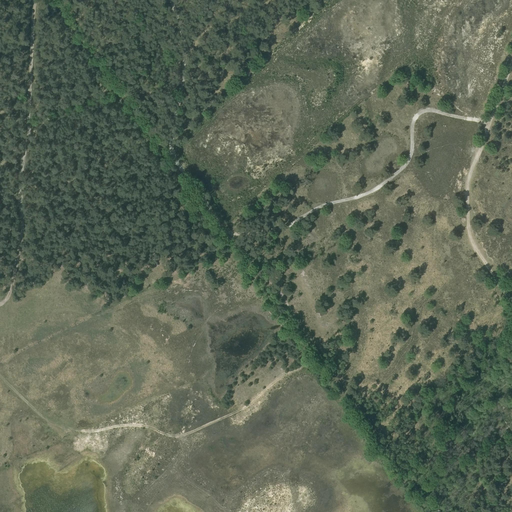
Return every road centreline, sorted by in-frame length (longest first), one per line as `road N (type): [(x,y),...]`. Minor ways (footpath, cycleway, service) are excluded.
road 1 (track): [(0,375),(47,421),(66,428),(130,424),(176,436),(234,413),(321,357)]
road 2 (track): [(235,239),(261,237),(304,212),(376,191),(408,158),(415,113),(426,108),(489,122)]
road 3 (track): [(0,301),(11,292),(15,259),(35,0)]
road 4 (track): [(171,0),(185,58),(169,142),(235,239)]
road 5 (track): [(511,301),(467,222),(466,183),(489,122)]
road 6 (track): [(235,239),(321,357)]
